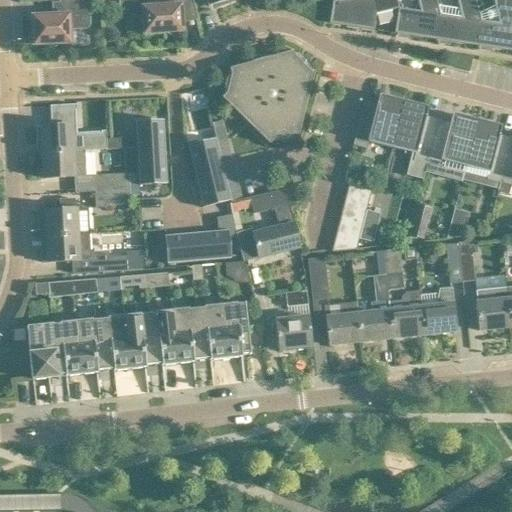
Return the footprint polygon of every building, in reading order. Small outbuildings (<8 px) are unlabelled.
[(93,0),(66,0),(59,0),(59,16),(32,17),(34,45),(70,43),(69,31),(86,30),(89,27),(88,16),(91,16),(94,12),(93,0)] [(181,6),(193,3),(192,0),(118,0),(118,4),(127,9),(128,13),(142,21),(143,35),(166,34),(175,39),(178,33),(183,32),(181,6)] [(398,8),(396,0),(339,0),(332,2),(329,24),(374,31),(376,14),(398,9),(399,9),(398,8)] [(439,15),(435,0),(417,0),(420,12),(398,8),(399,9),(398,9),(394,34),(435,40),(439,15)] [(480,21),(475,0),(456,0),(461,18),(439,15),(435,40),(477,46),(481,22),(480,21)] [(511,3),(511,0),(492,0),(499,24),(480,21),(481,22),(477,46),(511,51),(511,3)] [(229,69),(230,72),(231,76),(226,94),(222,98),(269,145),(274,140),(283,137),(292,135),(298,137),(314,72),(308,71),(302,65),(295,58),(293,52),(264,60),(265,67),(261,68),(259,61),(229,69)] [(392,148),(404,102),(379,95),(377,104),(364,101),(353,146),(367,150),(369,142),(392,148)] [(413,162),(426,165),(438,120),(426,117),(428,108),(404,102),(392,148),(415,154),(413,162)] [(51,127),(36,128),(37,142),(42,142),(43,153),(73,151),(76,151),(75,135),(72,135),(71,127),(75,127),(74,111),(77,111),(76,105),(50,106),(51,127)] [(465,167),(477,120),(453,114),(450,123),(438,120),(426,165),(440,169),(438,176),(461,182),(465,167)] [(486,180),(500,184),(511,139),(499,136),(501,127),(477,120),(465,167),(488,173),(486,180)] [(138,186),(166,185),(162,121),(134,122),(138,186)] [(224,127),(222,121),(212,124),(213,130),(224,127)] [(215,136),(225,134),(224,127),(213,130),(215,136)] [(101,134),(91,134),(92,151),(107,150),(106,131),(101,132),(101,134)] [(227,140),(225,134),(215,136),(215,139),(216,142),(227,140)] [(203,208),(230,202),(229,196),(228,190),(226,184),(225,178),(223,172),(222,166),(220,160),(219,154),(217,148),(216,144),(216,142),(215,139),(188,146),(203,208)] [(511,139),(500,184),(511,187),(511,139)] [(228,146),(227,140),(216,142),(216,144),(217,148),(228,146)] [(229,152),(228,146),(217,148),(219,154),(229,152)] [(73,151),(43,153),(44,179),(86,177),(84,151),(76,151),(73,151)] [(231,158),(229,152),(219,154),(220,160),(231,158)] [(222,166),(232,164),(231,158),(220,160),(222,166)] [(234,170),(232,164),(222,166),(223,172),(234,170)] [(235,176),(234,170),(223,172),(225,178),(235,176)] [(94,176),(95,192),(128,190),(127,174),(94,176)] [(236,180),(235,176),(225,178),(226,184),(237,182),(236,180)] [(238,188),(237,182),(226,184),(228,190),(238,188)] [(346,197),(368,203),(371,191),(349,186),(346,197)] [(240,194),(238,188),(228,190),(229,196),(240,194)] [(128,190),(95,192),(96,208),(106,207),(105,199),(129,198),(128,190)] [(241,200),(231,203),(231,204),(230,204),(232,213),(252,208),(254,214),(275,209),(279,227),(252,233),(251,229),(236,233),(243,262),(299,249),(285,190),(241,200)] [(241,200),(240,194),(229,196),(230,202),(231,203),(241,200)] [(346,197),(343,209),(365,215),(368,203),(346,197)] [(46,211),(40,211),(41,229),(47,228),(47,237),(77,235),(75,209),(75,200),(59,201),(59,210),(46,211)] [(343,209),(340,221),(362,226),(365,217),(365,215),(343,209)] [(372,242),(378,221),(365,217),(362,226),(359,238),(359,239),(372,242)] [(421,241),(426,222),(415,219),(410,238),(421,241)] [(340,221),(337,232),(359,238),(362,226),(340,221)] [(462,237),(465,225),(451,221),(447,239),(462,237)] [(231,259),(228,231),(164,237),(167,265),(231,259)] [(359,239),(359,238),(337,232),(332,252),(356,250),(359,239)] [(48,246),(42,246),(43,263),(90,261),(89,235),(77,235),(47,237),(48,246)] [(476,241),(459,244),(463,283),(475,282),(472,255),(478,254),(476,241)] [(463,283),(459,244),(458,244),(459,255),(446,257),(449,285),(463,283)] [(404,250),(405,261),(416,260),(415,249),(404,250)] [(382,252),(385,275),(387,291),(388,302),(389,302),(388,292),(404,290),(399,250),(382,252)] [(108,258),(98,259),(98,260),(99,273),(127,271),(126,257),(108,258)] [(232,282),(247,276),(241,261),(226,267),(232,282)] [(325,271),(309,272),(312,301),(328,299),(325,271)] [(154,283),(154,275),(144,276),(144,284),(154,283)] [(144,284),(144,276),(134,277),(135,289),(145,288),(144,284)] [(83,281),(71,282),(72,293),(73,296),(97,293),(95,280),(83,281)] [(60,283),(47,284),(48,295),(49,298),(73,296),(72,293),(71,282),(60,283)] [(35,285),(36,296),(48,295),(47,284),(35,285)] [(511,327),(508,300),(506,288),(474,291),(478,331),(511,327)] [(436,307),(421,308),(424,335),(457,332),(454,305),(452,289),(448,290),(448,289),(439,290),(436,307)] [(357,297),(356,298),(356,303),(357,315),(360,342),(392,339),(389,312),(388,303),(388,302),(387,291),(374,292),(374,298),(358,300),(357,297)] [(285,294),(287,308),(308,305),(306,292),(285,294)] [(402,301),(388,303),(389,312),(392,339),(424,335),(421,308),(419,292),(406,293),(401,299),(402,301)] [(236,304),(220,306),(226,359),(242,357),(242,356),(249,355),(251,355),(245,303),(243,304),(236,305),(236,304)] [(204,309),(196,309),(202,360),(210,359),(210,360),(226,359),(220,306),(204,308),(204,309)] [(188,310),(172,311),(178,364),(194,362),(193,361),(202,360),(196,309),(188,310)] [(178,364),(172,311),(156,313),(156,314),(148,315),(153,365),(162,365),(162,366),(178,364)] [(153,365),(148,315),(140,316),(140,315),(124,317),(130,369),(145,368),(145,366),(153,365)] [(357,315),(325,319),(326,330),(328,346),(360,342),(357,315)] [(108,319),(100,320),(105,371),(113,370),(114,371),(130,369),(124,317),(108,318),(108,319)] [(275,321),(278,351),(312,348),(309,317),(275,321)] [(92,320),(76,322),(81,375),(97,373),(97,372),(105,371),(100,320),(92,321),(92,320)] [(60,325),(52,325),(58,376),(65,375),(66,376),(81,375),(76,322),(60,324),(60,325)] [(58,376),(52,325),(52,324),(27,327),(29,352),(30,354),(33,380),(58,377),(58,376)]
